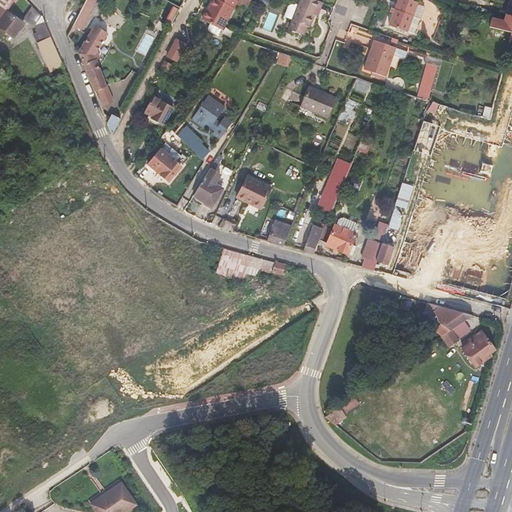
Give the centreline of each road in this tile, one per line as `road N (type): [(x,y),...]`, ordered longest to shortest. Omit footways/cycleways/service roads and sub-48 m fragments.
road 1 (residential): [(51,14),(101,133),(133,186),(198,229),(315,263),(332,278)]
road 2 (residential): [(306,398),(157,420),(126,432),(170,511)]
road 3 (residential): [(332,278),(345,274),(511,317)]
road 4 (primary): [(511,350),(469,484)]
road 5 (unclassified): [(332,278),(332,310),(306,398)]
